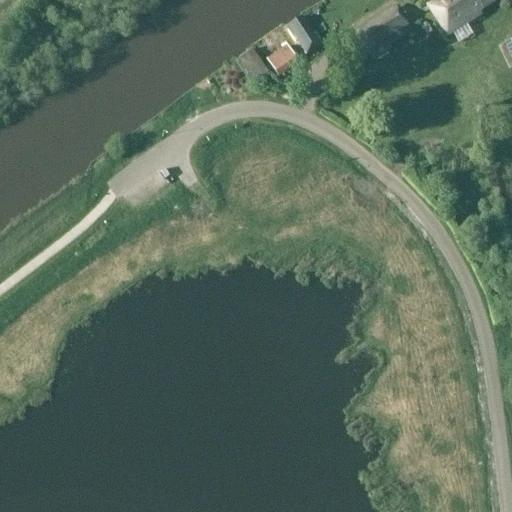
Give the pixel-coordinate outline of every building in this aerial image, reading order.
[(443,0),(428,10),(447,39),(481,18),(479,15),(494,6),(493,3),(497,0),(443,0)] [(412,35),(396,9),(355,36),(368,61),(412,35)] [(306,58),(322,47),(303,19),(287,30),(306,58)] [(511,59),(511,39),(503,45),(511,59)] [(278,80),(298,66),(292,57),(272,70),(278,80)]
